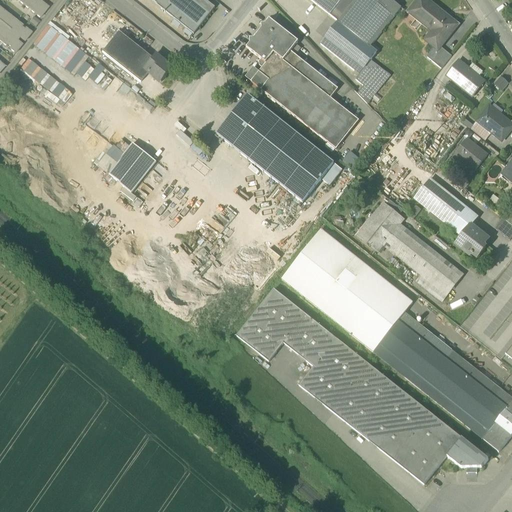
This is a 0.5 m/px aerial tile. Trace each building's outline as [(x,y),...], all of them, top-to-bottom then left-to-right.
[(9,50),(15,55),(22,46),(17,42),(20,39),(25,43),(31,34),(25,30),(24,31),(21,29),(22,27),(0,9),(0,0),(15,0),(40,19),(48,9),(37,0),(44,0),(46,2),(47,0),(0,0),(0,42),(6,48),(7,46),(10,48),(9,50)] [(149,0),(194,35),(215,9),(204,0),(149,0)] [(309,0),(338,23),(356,0),(309,0)] [(389,0),(356,0),(338,23),(370,48),(401,9),(389,0)] [(434,49),(438,52),(440,48),(458,26),(448,18),(447,19),(442,15),(443,14),(425,0),(417,0),(407,14),(407,15),(410,12),(431,28),(431,27),(437,32),(428,44),(434,49)] [(423,40),(428,44),(437,32),(431,27),(431,28),(410,12),(407,15),(429,32),(423,40)] [(40,22),(34,18),(30,23),(36,27),(40,22)] [(338,90),(291,53),(297,46),(296,41),(272,22),(268,23),(249,47),(249,51),(261,60),(266,64),(262,69),(259,73),(251,83),(336,151),(359,122),(331,99),(338,90)] [(376,54),(370,48),(338,23),(320,45),(359,75),(355,80),(363,87),(374,96),(390,76),(370,61),(376,54)] [(88,59),(47,26),(32,44),(74,77),(75,75),(85,82),(94,71),(85,63),(88,59)] [(102,54),(140,84),(148,75),(143,71),(152,60),(118,33),(102,54)] [(427,58),(442,70),(452,57),(440,48),(438,52),(434,49),(427,58)] [(148,75),(159,83),(161,83),(171,70),(171,68),(157,56),(154,57),(152,60),(143,71),(148,75)] [(59,85),(28,60),(20,70),(51,95),(59,85)] [(446,77),(456,85),(469,70),(458,61),(446,77)] [(251,83),(259,73),(253,69),(246,79),(251,83)] [(456,85),(472,98),(485,83),(478,77),(476,79),(468,72),(469,70),(456,85)] [(478,77),(469,70),(468,72),(476,79),(478,77)] [(494,86),(502,92),(509,85),(501,78),(494,86)] [(366,104),(367,105),(374,96),(363,87),(357,95),(366,104)] [(230,146),(303,204),(322,181),(330,187),(342,171),(335,165),(256,102),(248,96),(217,136),(224,142),(227,144),(230,146)] [(492,134),(502,143),(511,129),(501,120),(503,118),(490,108),(478,123),(492,134)] [(511,125),(503,118),(501,120),(511,129),(511,125)] [(461,124),(470,131),(474,127),(465,119),(461,124)] [(492,134),(478,123),(477,123),(474,127),(470,131),(485,143),(492,134)] [(471,169),(475,172),(485,159),(474,149),(476,147),(467,140),(455,156),(471,169)] [(124,156),(117,165),(108,176),(132,195),(157,163),(133,145),(124,156)] [(113,147),(105,156),(117,165),(124,156),(113,147)] [(487,156),(476,147),(474,149),(485,159),(487,156)] [(104,172),(108,176),(117,165),(112,161),(105,156),(97,167),(104,172)] [(471,169),(455,156),(447,165),(463,178),(471,169)] [(511,161),(501,175),(510,182),(511,180),(511,161)] [(414,199),(438,218),(453,199),(429,181),(414,199)] [(493,196),(488,202),(501,213),(506,206),(493,196)] [(477,218),(453,199),(438,218),(456,232),(456,233),(461,237),(470,226),(471,226),(477,218)] [(384,206),(398,217),(403,211),(389,200),(384,206)] [(378,252),(386,242),(399,226),(403,221),(398,217),(384,206),(384,205),(358,237),(378,252)] [(510,241),(511,238),(511,226),(507,223),(503,219),(496,228),(496,231),(510,241)] [(462,276),(399,226),(386,242),(393,248),(390,251),(422,276),(416,283),(441,303),(462,276)] [(472,255),(478,260),(486,249),(484,247),(489,241),(471,226),(470,226),(461,237),(455,245),(470,257),(472,255)] [(350,335),(405,378),(430,347),(445,359),(452,351),(436,339),(428,333),(429,333),(405,314),(413,304),(321,231),(282,280),(350,335)] [(386,242),(378,252),(381,255),(387,248),(390,251),(393,248),(386,242)] [(299,387),(331,412),(368,365),(274,290),(237,337),(269,363),(284,344),(314,368),(299,387)] [(511,404),(511,399),(452,351),(445,359),(430,347),(405,378),(483,441),(506,412),(507,413),(509,411),(508,410),(511,404)] [(425,486),(447,458),(462,440),(368,365),(331,412),(425,486)] [(511,404),(508,410),(509,411),(507,413),(506,412),(483,441),(499,453),(511,437),(511,404)] [(489,461),(462,440),(447,458),(462,470),(467,470),(467,475),(477,474),(477,469),(482,469),(489,461)]
